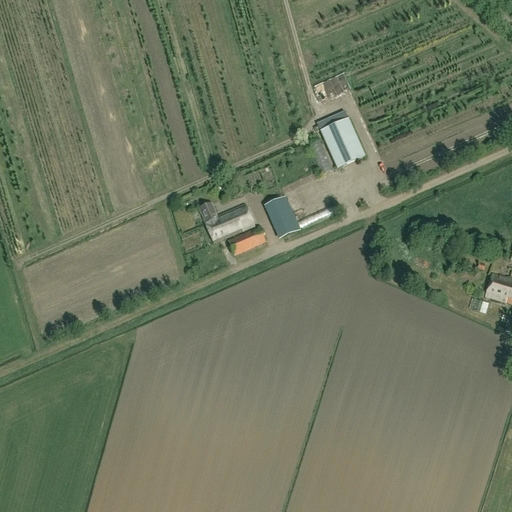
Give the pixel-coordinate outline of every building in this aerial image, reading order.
[(348,121),(320,133),(337,170),(365,158),(348,121)] [(267,207),(281,240),(299,231),(285,199),(267,207)] [(211,205),(199,210),(214,245),(254,227),(245,206),(217,218),(211,205)] [(228,242),(235,258),(267,243),(260,228),(228,242)] [(492,274),(485,297),(511,305),(511,280),(507,278),(507,279),(492,274)] [(475,303),(475,311),(487,311),(487,303),(475,303)]
